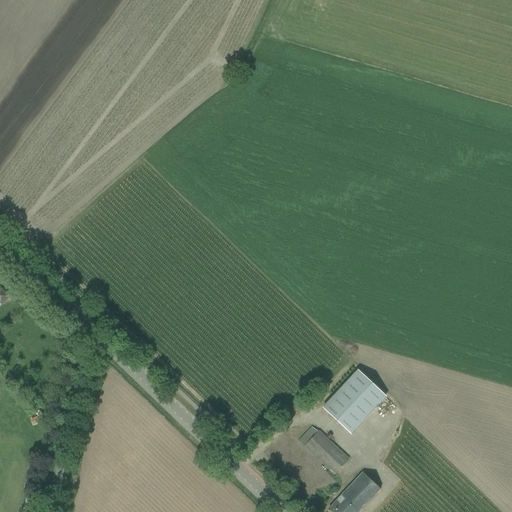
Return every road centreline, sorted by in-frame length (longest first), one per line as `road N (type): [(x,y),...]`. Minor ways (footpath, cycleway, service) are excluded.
road 1 (tertiary): [(283,511),(98,333)]
road 2 (unclassified): [(49,511),(98,333)]
road 3 (tertiary): [(98,333),(0,239)]
